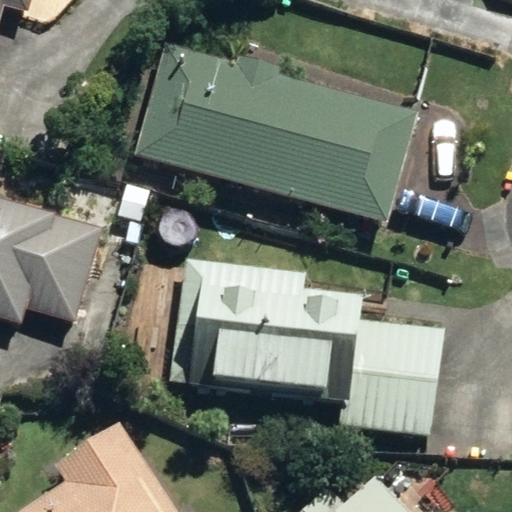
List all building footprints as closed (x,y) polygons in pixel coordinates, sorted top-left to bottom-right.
[(0,0),(0,19),(20,25),(27,0),(0,0)] [(131,165),(380,237),(411,128),(273,88),(276,77),(233,64),(230,76),(162,56),(131,165)] [(113,222),(133,228),(141,205),(119,199),(113,222)] [(0,331),(15,336),(20,320),(66,332),(94,243),(0,214),(0,331)] [(336,439),(425,448),(437,340),(351,331),(354,311),(297,304),(298,286),(181,272),(168,396),(339,414),(336,439)] [(162,511),(113,434),(48,476),(60,493),(30,511),(162,511)] [(314,511),(384,511),(366,493),(346,511),(328,511),(322,505),(314,511)]
